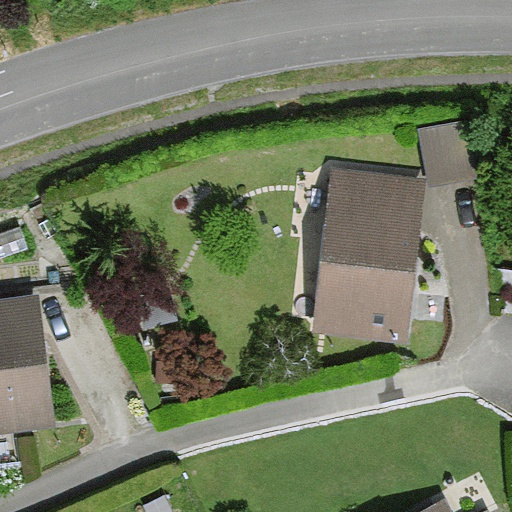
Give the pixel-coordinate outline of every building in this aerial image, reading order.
[(477,174),(466,114),(419,123),(430,183),(477,174)] [(333,171),(309,334),(403,347),(426,184),(333,171)] [(0,254),(25,246),(18,227),(0,233),(0,254)] [(0,434),(54,428),(39,291),(0,295),(0,434)] [(186,380),(187,360),(156,359),(155,380),(186,380)] [(470,511),(457,486),(407,511),(470,511)]
